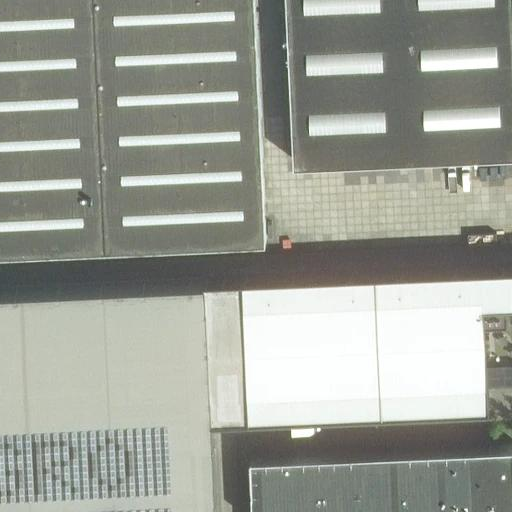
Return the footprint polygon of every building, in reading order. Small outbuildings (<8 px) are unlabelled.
[(0,0),(0,249),(266,237),(255,0),(0,0)] [(511,150),(511,0),(287,0),(295,161),(511,150)] [(244,276),(207,278),(213,415),(490,403),(489,379),(511,378),(511,262),(415,266),(244,274),(244,276)] [(0,511),(217,511),(213,415),(207,278),(0,288),(0,511)] [(511,511),(511,442),(251,454),(253,511),(511,511)]
